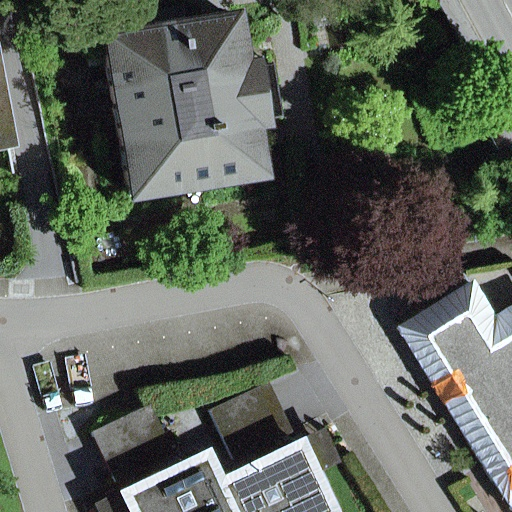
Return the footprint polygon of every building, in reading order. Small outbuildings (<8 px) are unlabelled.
[(148,29),(180,24),(178,8),(145,14),(148,29)] [(279,118),(270,63),(238,65),(230,15),(180,24),(148,29),(99,37),(126,198),(256,176),(248,127),(279,118)] [(511,475),(511,306),(491,319),(469,283),(405,323),(472,430),(464,436),(495,486),(511,475)] [(405,323),(396,329),(464,436),(472,430),(405,323)] [(208,411),(231,461),(290,433),(266,383),(208,411)] [(113,483),(172,455),(148,405),(89,433),(113,483)] [(321,468),(307,438),(214,483),(227,511),(328,511),(309,473),(321,468)] [(227,511),(214,483),(201,455),(107,500),(112,511),(227,511)] [(511,511),(511,475),(495,486),(511,511)]
